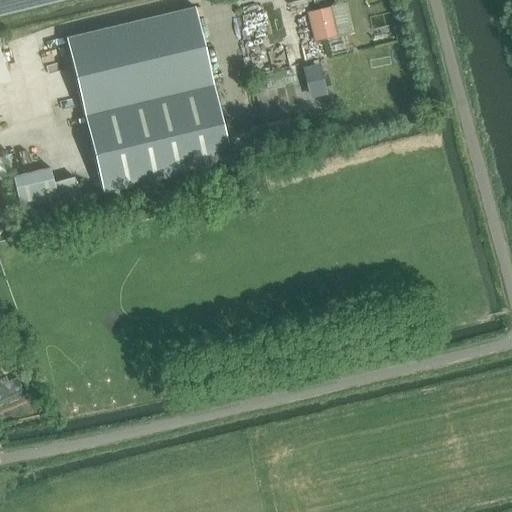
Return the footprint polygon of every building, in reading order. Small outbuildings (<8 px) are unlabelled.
[(0,0),(0,15),(61,0),(0,0)] [(69,37),(88,116),(213,87),(194,7),(69,37)] [(329,9),(307,14),(314,43),(336,38),(329,9)] [(402,26),(393,28),(397,42),(406,40),(402,26)] [(363,54),(331,62),(337,84),(368,76),(363,54)] [(317,69),(305,71),(311,96),(323,93),(317,69)] [(261,83),(254,84),(257,96),(264,94),(261,83)] [(231,163),(213,87),(88,116),(106,193),(231,163)] [(275,122),(249,129),(256,157),(282,151),(275,122)] [(22,217),(60,208),(54,184),(50,168),(12,177),(22,217)] [(74,178),(54,184),(60,208),(80,202),(74,178)]
